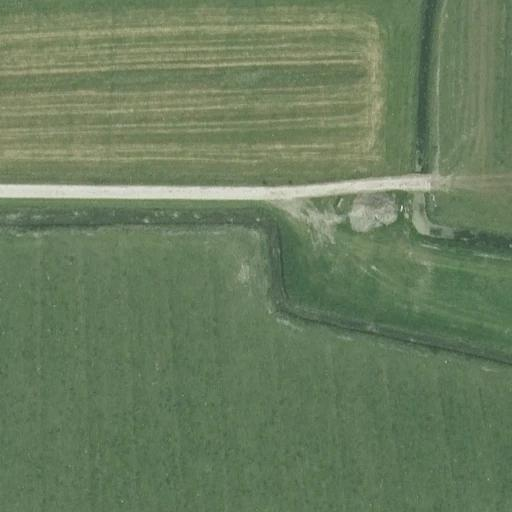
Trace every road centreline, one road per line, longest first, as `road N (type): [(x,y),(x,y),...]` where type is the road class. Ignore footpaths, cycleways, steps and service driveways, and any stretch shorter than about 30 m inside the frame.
road 1 (track): [(0,192),(270,193),(474,182)]
road 2 (track): [(485,80),(474,182),(511,180)]
